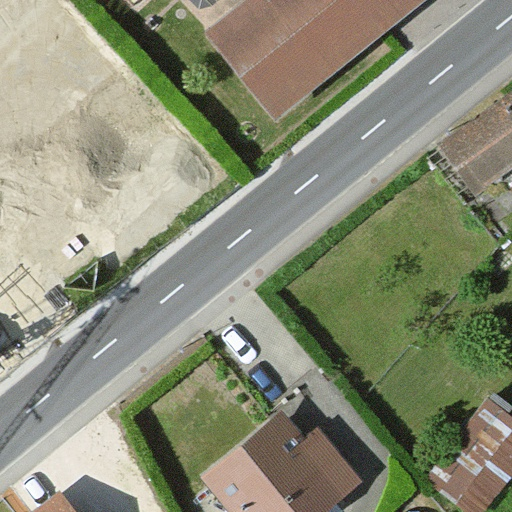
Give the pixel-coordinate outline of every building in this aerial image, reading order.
[(218,0),(187,27),(287,141),(450,0),(218,0)] [(511,104),(461,136),(499,198),(511,190),(511,104)] [(346,511),(379,486),(313,403),(211,485),(232,511),(346,511)] [(511,511),(511,405),(448,477),(487,511),(511,511)] [(89,511),(69,484),(28,511),(89,511)]
